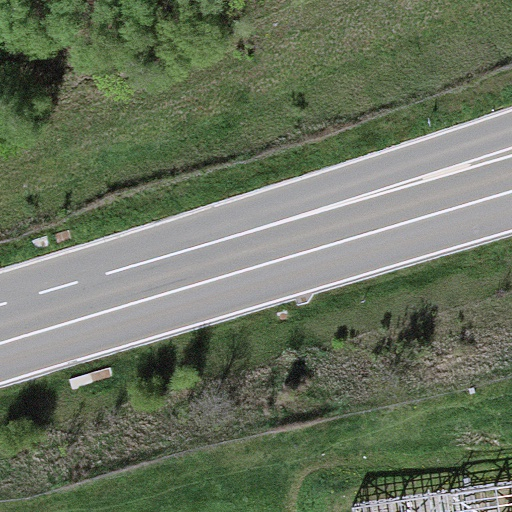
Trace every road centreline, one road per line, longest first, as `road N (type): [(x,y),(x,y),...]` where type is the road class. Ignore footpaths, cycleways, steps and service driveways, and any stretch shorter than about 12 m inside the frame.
road 1 (trunk): [(511,138),(11,337)]
road 2 (trunk): [(11,337),(511,192)]
